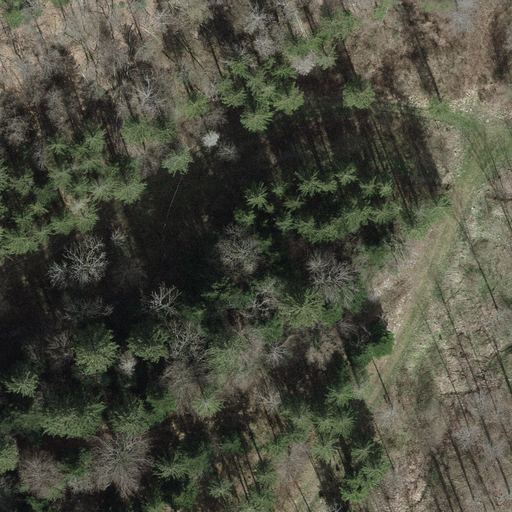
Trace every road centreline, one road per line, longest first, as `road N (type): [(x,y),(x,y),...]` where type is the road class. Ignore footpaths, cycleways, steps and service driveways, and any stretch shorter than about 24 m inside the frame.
road 1 (track): [(297,511),(435,255),(471,152),(480,68),(511,4)]
road 2 (track): [(0,273),(49,250),(176,160),(276,120),(370,104),(474,125)]
